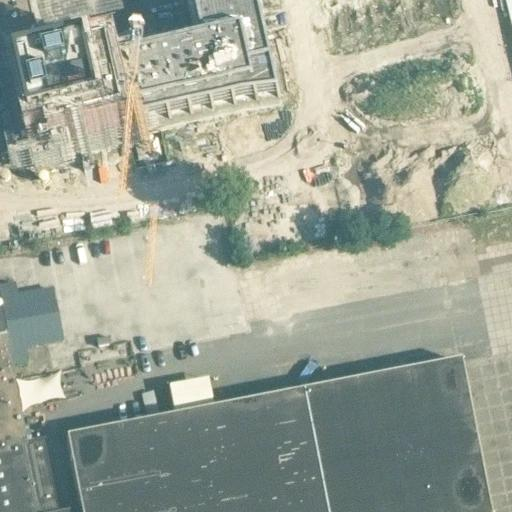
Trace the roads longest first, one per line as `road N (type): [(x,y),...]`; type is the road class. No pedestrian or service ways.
road 1 (residential): [(341,224),(322,150),(26,218),(0,214)]
road 2 (residential): [(484,35),(305,77)]
road 3 (residential): [(341,224),(511,186)]
